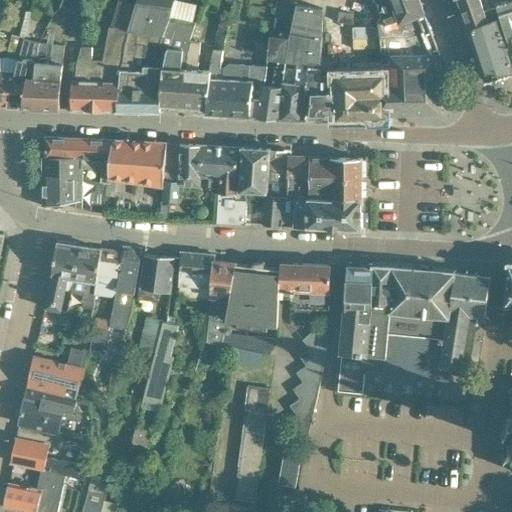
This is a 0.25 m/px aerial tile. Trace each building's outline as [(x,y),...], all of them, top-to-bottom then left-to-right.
[(119,111),(122,70),(128,30),(137,4),(123,0),(120,0),(112,27),(111,26),(104,62),(93,61),(93,48),(82,47),(77,66),(77,81),(73,81),(72,110),(119,111)] [(90,13),(93,0),(81,0),(79,11),(90,13)] [(161,105),(163,68),(168,48),(158,47),(162,34),(169,18),(170,16),(176,0),(138,0),(138,2),(137,4),(128,30),(122,70),(119,111),(161,112),(161,105)] [(184,106),(188,50),(190,41),(191,41),(197,22),(194,22),(198,5),(177,0),(176,0),(170,16),(169,18),(162,34),(158,47),(168,48),(163,68),(161,105),(184,106)] [(425,14),(419,0),(377,0),(384,16),(379,18),(381,39),(407,38),(423,32),(417,16),(425,14)] [(486,10),(482,0),(458,0),(468,28),(499,19),(509,48),(511,47),(511,45),(499,6),(486,10)] [(511,0),(499,5),(499,6),(511,45),(511,47),(509,48),(509,49),(511,60),(511,0)] [(321,66),(322,20),(324,9),(297,5),(290,38),(290,39),(289,49),(296,50),(295,61),(299,62),(299,66),(309,67),(306,93),(307,93),(313,93),(313,92),(321,92),(322,77),(321,66)] [(15,89),(16,73),(26,39),(33,11),(19,11),(7,57),(0,58),(0,107),(6,108),(7,90),(15,89)] [(354,25),(353,14),(340,12),(338,22),(354,25)] [(223,50),(231,20),(223,18),(222,24),(220,24),(214,49),(223,50)] [(511,60),(509,49),(509,48),(499,19),(468,28),(480,63),(479,64),(480,64),(485,76),(484,77),(485,77),(490,80),(490,81),(491,80),(501,76),(502,77),(511,73),(511,60)] [(442,112),(440,65),(440,54),(433,54),(423,32),(407,38),(381,39),(385,69),(386,70),(385,113),(442,112)] [(290,38),(272,36),(269,58),(279,60),(287,60),(295,61),(296,50),(289,49),(290,39),(290,38)] [(23,108),(27,75),(35,75),(35,61),(37,46),(39,43),(26,39),(16,73),(15,89),(7,90),(6,108),(23,108)] [(207,108),(211,71),(198,70),(200,43),(191,41),(190,41),(188,50),(184,106),(207,108)] [(62,90),(63,64),(65,45),(40,43),(39,43),(37,46),(35,61),(35,75),(27,75),(23,108),(60,110),(62,90)] [(207,108),(207,114),(259,116),(263,85),(265,85),(268,67),(229,65),(225,68),(224,79),(219,79),(224,50),(223,50),(214,49),(211,62),(211,71),(207,108)] [(279,117),(286,67),(287,60),(279,60),(278,67),(276,67),(274,81),(276,81),(275,86),(265,85),(263,85),(259,116),(279,117)] [(306,102),(307,93),(306,93),(309,67),(299,66),(298,69),(286,67),(279,117),(306,118),(308,102),(306,102)] [(356,76),(337,76),(337,118),(362,117),(368,117),(372,122),(381,121),(385,117),(385,113),(386,70),(385,69),(356,70),(356,76)] [(313,93),(310,118),(331,118),(337,118),(337,76),(322,77),(322,92),(313,92),(313,93)] [(110,170),(113,140),(45,137),(45,158),(83,159),(83,169),(103,169),(110,170)] [(165,180),(168,143),(113,140),(110,170),(103,169),(101,182),(108,183),(111,184),(112,180),(130,183),(164,187),(165,180)] [(181,181),(181,144),(168,143),(165,180),(175,181),(181,181)] [(164,191),(162,200),(178,201),(179,191),(179,186),(200,187),(201,177),(200,177),(202,145),(181,144),(181,181),(175,181),(165,180),(164,187),(164,191)] [(238,172),(239,147),(202,145),(200,177),(201,177),(210,178),(210,187),(219,188),(220,178),(220,173),(238,174),(238,172)] [(268,193),(271,149),(243,147),(241,172),(240,191),(248,192),(268,193)] [(310,188),(310,156),(288,155),(289,179),(289,191),(303,192),(303,188),(310,188)] [(363,198),(362,159),(310,156),(310,188),(310,192),(332,193),(332,199),(332,200),(363,198)] [(76,209),(82,210),(83,176),(80,176),(80,169),(83,169),(83,159),(45,158),(43,158),(43,205),(75,202),(76,209)] [(246,225),(248,192),(240,191),(241,172),(238,172),(238,174),(220,173),(220,178),(219,188),(217,224),(246,225)] [(92,210),(105,212),(108,183),(101,182),(98,182),(96,191),(94,191),(92,210)] [(282,213),(283,198),(267,197),(265,215),(264,226),(281,226),(282,213)] [(363,230),(363,198),(332,200),(332,199),(284,197),(284,198),(283,198),(282,213),(296,214),(296,227),(363,230)] [(74,291),(80,246),(57,242),(52,276),(45,308),(62,311),(67,290),(73,291),(74,291)] [(98,295),(103,249),(80,246),(74,291),(73,291),(73,294),(85,296),(83,307),(94,309),(97,295),(98,295)] [(132,308),(141,254),(142,248),(124,247),(123,252),(120,277),(119,281),(116,298),(112,320),(112,322),(128,326),(132,308)] [(120,277),(123,252),(103,249),(98,295),(116,298),(119,281),(120,277)] [(182,252),(179,286),(181,286),(212,288),(214,261),(215,255),(182,252)] [(171,293),(176,257),(145,254),(138,298),(158,301),(159,291),(171,293)] [(212,288),(211,299),(212,299),(212,297),(221,298),(220,302),(216,302),(215,324),(225,325),(226,320),(230,299),(237,264),(237,263),(214,261),(212,288)] [(230,299),(226,320),(277,325),(278,326),(279,290),(280,270),(279,270),(266,268),(264,261),(253,264),(253,266),(237,264),(230,299)] [(330,310),(332,266),(293,264),(291,308),(330,310)] [(441,367),(448,318),(449,318),(450,313),(455,273),(393,267),(374,267),(349,266),(345,310),(344,310),(336,393),(363,395),(366,362),(441,369),(441,367)] [(486,317),(490,277),(455,273),(450,313),(449,318),(448,318),(441,367),(477,371),(486,317)] [(156,352),(164,322),(164,321),(148,316),(140,347),(156,352)] [(110,330),(112,322),(112,320),(97,317),(94,331),(110,335),(112,330),(110,330)] [(160,412),(174,357),(170,356),(178,325),(168,323),(164,322),(156,352),(143,401),(142,408),(160,412)] [(108,344),(110,335),(94,331),(92,341),(108,344)] [(234,346),(236,334),(225,332),(224,340),(223,343),(234,346)] [(323,368),(328,334),(312,333),(312,332),(302,340),(303,341),(303,340),(309,349),(323,368)] [(244,348),(245,335),(236,334),(234,346),(244,348)] [(252,350),(253,336),(245,335),(244,348),(252,350)] [(259,351),(261,336),(253,336),(252,350),(259,351)] [(266,353),(268,337),(261,336),(259,351),(266,353)] [(271,354),(278,342),(278,338),(277,338),(268,337),(266,353),(271,354)] [(323,368),(309,349),(299,356),(306,365),(320,386),(323,368)] [(77,400),(88,359),(74,356),(72,365),(35,356),(28,388),(76,399),(77,400)] [(320,386),(306,365),(296,372),(302,382),(317,402),(320,386)] [(317,402),(302,382),(293,389),(299,399),(313,417),(317,402)] [(256,408),(259,387),(248,385),(245,406),(246,406),(256,408)] [(271,388),(259,387),(256,408),(268,409),(271,388)] [(76,399),(28,388),(20,424),(59,433),(64,411),(73,413),(76,399)] [(313,417),(299,399),(290,406),(296,415),(309,433),(313,417)] [(266,421),(268,409),(256,408),(246,406),(245,418),(266,421)] [(309,433),(296,415),(287,422),(305,448),(309,433)] [(264,432),(266,421),(245,418),(243,429),(264,432)] [(17,438),(12,462),(42,468),(66,475),(84,481),(87,466),(47,458),(49,445),(50,445),(53,435),(20,427),(17,438)] [(148,448),(152,432),(137,428),(133,444),(148,448)] [(263,444),(264,432),(243,429),(241,441),(263,444)] [(261,455),(263,444),(241,441),(240,453),(261,455)] [(259,467),(261,455),(240,453),(238,464),(259,467)] [(258,479),(259,467),(238,464),(237,476),(258,479)] [(57,511),(66,475),(42,468),(37,488),(7,482),(4,498),(6,499),(5,507),(30,511),(57,511)] [(101,511),(106,495),(107,495),(111,478),(94,474),(90,491),(88,490),(82,511),(101,511)] [(256,490),(258,479),(237,476),(235,487),(256,490)] [(255,502),(256,490),(235,487),(233,499),(255,502)]
